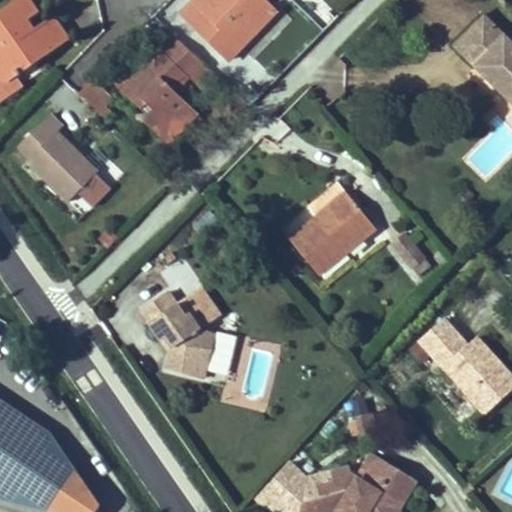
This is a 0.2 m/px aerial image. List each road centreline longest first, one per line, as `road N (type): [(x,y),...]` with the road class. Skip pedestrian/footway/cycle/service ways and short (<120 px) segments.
road 1 (residential): [(53,319),(375,0)]
road 2 (secondary): [(53,319),(183,511)]
